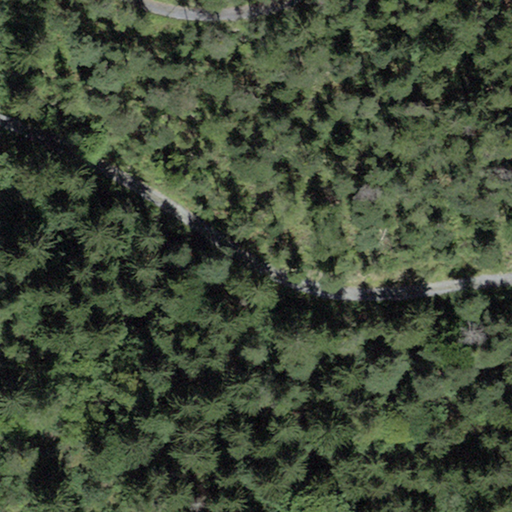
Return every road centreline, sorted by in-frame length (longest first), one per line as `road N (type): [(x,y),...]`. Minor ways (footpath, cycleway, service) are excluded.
road 1 (track): [(511,279),(364,297),(295,285),(57,144),(0,121)]
road 2 (track): [(132,0),(205,18),(300,0)]
